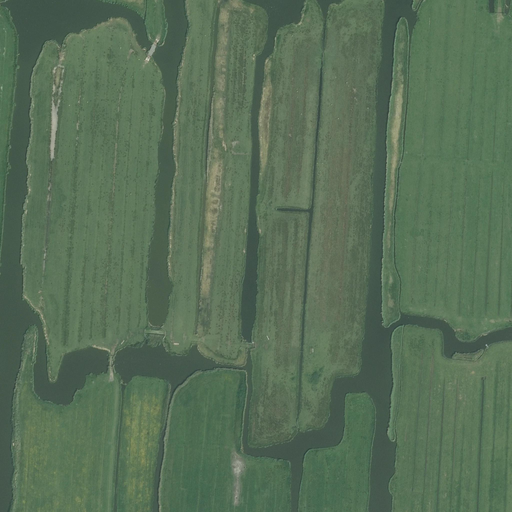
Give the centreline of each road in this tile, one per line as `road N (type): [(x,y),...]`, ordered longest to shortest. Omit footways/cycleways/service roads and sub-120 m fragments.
road 1 (track): [(146,61),(115,343)]
road 2 (track): [(263,346),(143,331),(115,343),(111,359)]
road 3 (track): [(110,367),(108,511)]
